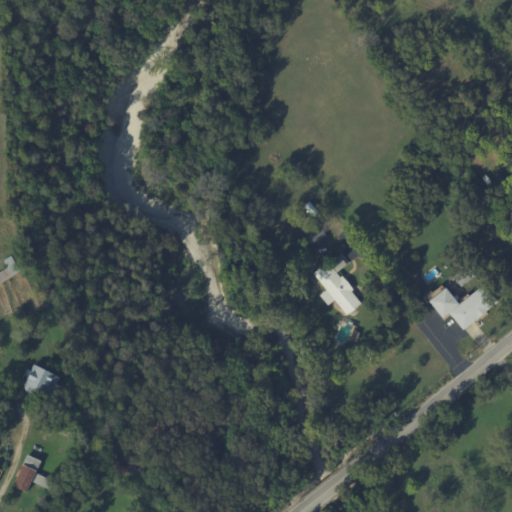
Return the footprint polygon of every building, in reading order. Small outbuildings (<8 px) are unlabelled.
[(475,201),(489,219),(497,213),(483,195),(475,201)] [(319,228),(326,237),(314,246),(307,236),(319,228)] [(311,261),(303,267),(298,261),(306,255),(311,261)] [(338,256),(345,265),(335,274),(339,278),(341,277),(352,290),(350,292),(360,304),(346,315),(334,301),(327,307),(319,296),(325,290),(312,274),(327,262),(328,264),(338,256)] [(14,268),(17,274),(0,284),(0,273),(6,270),(2,263),(9,258),(13,265),(12,266),(14,268)] [(467,281),(460,287),(453,277),(466,266),(474,276),(467,281)] [(309,282),(314,288),(307,293),(309,296),(307,298),(305,295),(306,294),(301,288),(309,282)] [(477,320),(476,319),(462,330),(448,313),(482,285),(496,302),(486,310),(490,315),(480,323),(477,320)] [(445,289),(452,298),(456,295),(459,299),(455,301),(457,304),(441,317),(428,301),(445,288),(445,289)] [(314,299),(321,309),(317,312),(309,303),(314,299)] [(20,390),(26,378),(24,377),(29,365),(58,378),(54,386),(61,388),(59,392),(52,389),(47,401),(30,393),(29,394),(20,390)] [(29,457),(41,462),(35,474),(50,481),(49,482),(67,490),(63,499),(47,491),(47,490),(31,482),(25,493),(12,487),(27,456),(29,457)]
